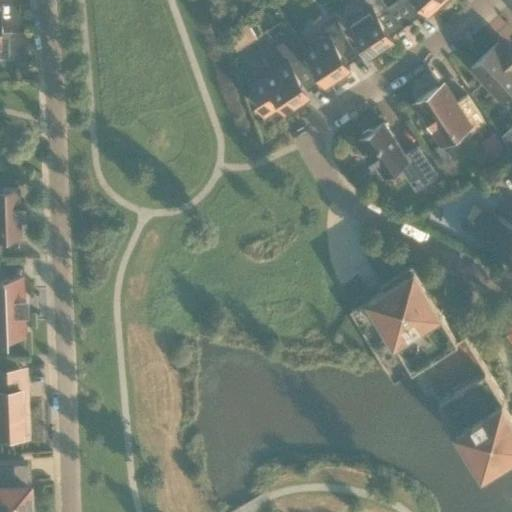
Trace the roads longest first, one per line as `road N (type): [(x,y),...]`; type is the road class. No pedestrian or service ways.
road 1 (residential): [(71,511),(47,0)]
road 2 (residential): [(303,130),(343,198),(511,291)]
road 3 (residential): [(303,130),(454,37),(496,0)]
